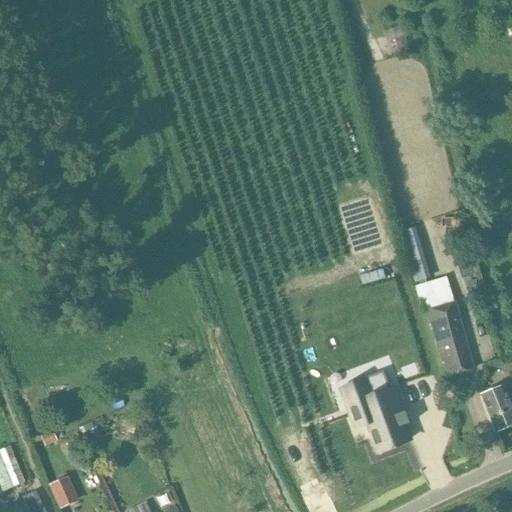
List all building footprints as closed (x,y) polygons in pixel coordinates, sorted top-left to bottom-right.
[(455,257),(458,268),(470,264),(463,235),(448,238),(453,257),(455,257)] [(455,304),(452,304),(445,279),(428,284),(414,237),(399,241),(409,278),(412,277),(422,313),(428,311),(442,363),(445,362),(449,376),(473,369),(455,304)] [(356,385),(341,391),(347,409),(355,428),(367,424),(377,452),(410,440),(405,427),(409,425),(404,413),(403,413),(395,391),(391,393),(383,372),(381,373),(382,374),(357,384),(356,382),(355,382),(356,385)] [(511,407),(504,387),(482,396),(497,433),(511,427),(511,407)] [(465,399),(482,434),(493,428),(477,393),(465,399)] [(24,484),(10,447),(0,451),(0,488),(2,493),(24,484)] [(79,502),(68,477),(49,486),(59,510),(79,502)] [(41,511),(33,493),(12,504),(15,511),(41,511)] [(150,511),(146,502),(125,511),(150,511)]
